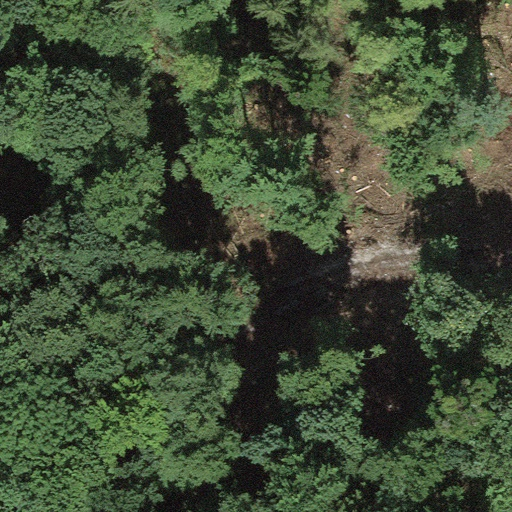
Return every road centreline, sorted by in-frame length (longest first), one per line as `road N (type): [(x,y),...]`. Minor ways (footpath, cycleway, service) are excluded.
road 1 (track): [(511,285),(443,278),(0,433)]
road 2 (track): [(101,399),(76,484),(54,511)]
